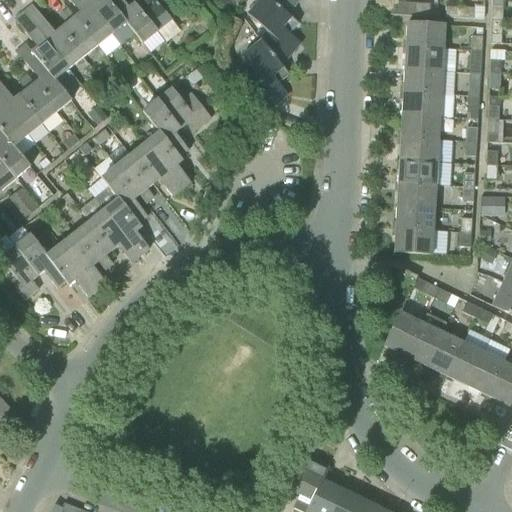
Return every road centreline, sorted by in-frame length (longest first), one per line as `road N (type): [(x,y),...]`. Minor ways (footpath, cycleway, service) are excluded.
road 1 (residential): [(76,384),(97,334),(169,271),(211,262),(333,263)]
road 2 (residential): [(470,511),(396,464),(363,420),(340,367),(333,263)]
road 3 (residential): [(333,263),(346,0)]
